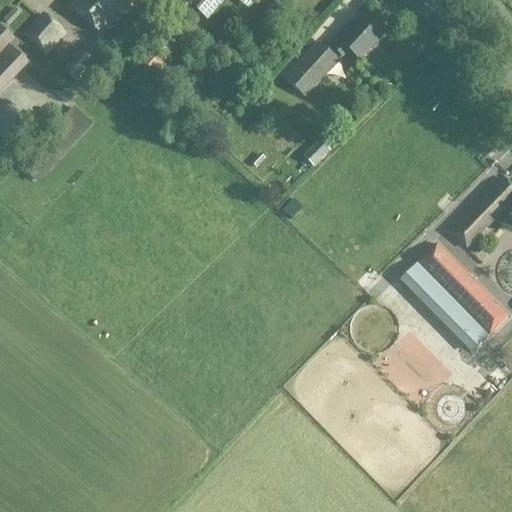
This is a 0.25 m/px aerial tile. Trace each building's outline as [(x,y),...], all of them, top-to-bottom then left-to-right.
[(79,0),(72,8),(101,34),(132,0),(79,0)] [(207,21),(225,0),(187,0),(186,2),(207,21)] [(64,34),(44,16),(26,37),(45,54),(64,34)] [(350,27),(337,41),(337,42),(331,48),(342,58),(348,52),(359,62),(384,35),(365,18),(354,31),(350,27)] [(15,41),(0,26),(0,89),(3,86),(4,87),(27,64),(9,47),(15,41)] [(173,53),(156,38),(124,75),(141,90),(173,53)] [(320,73),(334,59),(319,45),(285,81),(305,99),(325,77),(320,73)] [(74,108),(19,167),(39,186),(94,126),(74,108)] [(320,142),(304,158),(314,168),(330,152),(320,142)] [(511,188),(503,180),(503,181),(450,235),(464,249),(501,211),(511,221),(511,188)] [(415,267),(486,340),(507,319),(436,246),(415,267)]
